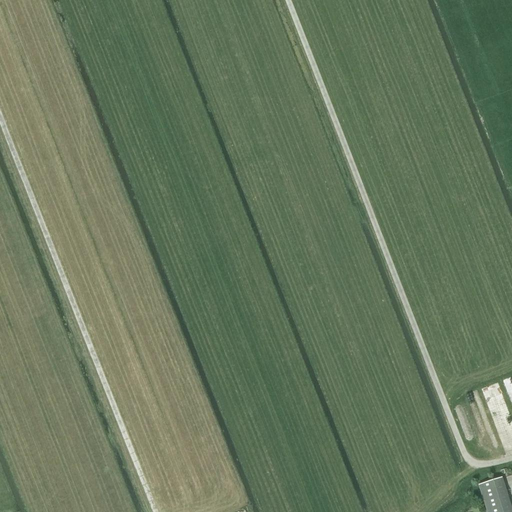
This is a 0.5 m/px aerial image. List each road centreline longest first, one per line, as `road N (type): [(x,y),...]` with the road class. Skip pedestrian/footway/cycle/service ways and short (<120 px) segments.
road 1 (track): [(485,466),(462,455),(286,0)]
road 2 (track): [(154,511),(0,116)]
